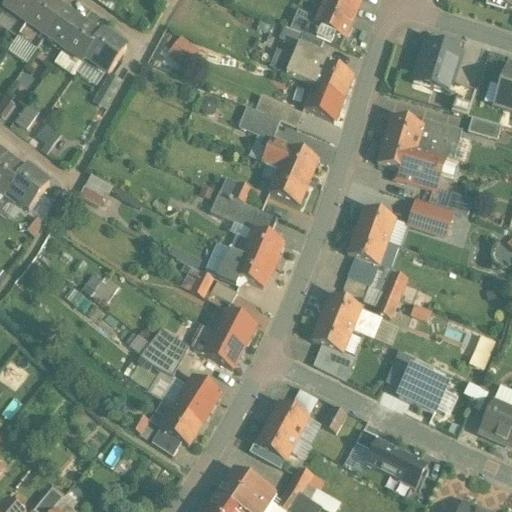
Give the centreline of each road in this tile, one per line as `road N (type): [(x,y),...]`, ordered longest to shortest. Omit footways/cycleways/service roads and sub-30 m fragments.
road 1 (residential): [(401,7),(384,20),(344,160),(266,361)]
road 2 (residential): [(266,361),(511,481)]
road 3 (residential): [(266,361),(176,511)]
